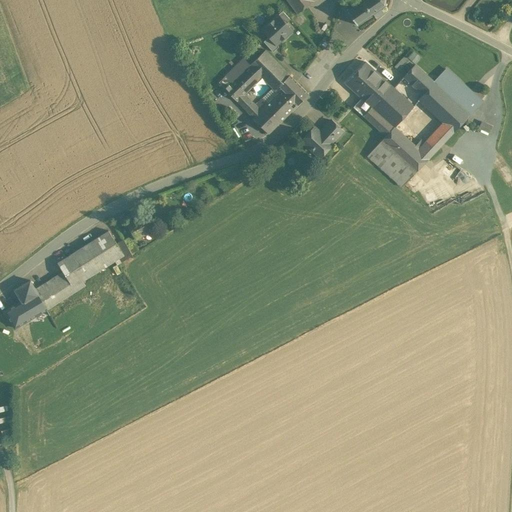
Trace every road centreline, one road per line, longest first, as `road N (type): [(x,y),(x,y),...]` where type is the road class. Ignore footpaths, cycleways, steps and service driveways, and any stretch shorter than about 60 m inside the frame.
road 1 (tertiary): [(406,0),(269,141),(114,205),(0,289)]
road 2 (track): [(511,270),(481,166),(493,138)]
